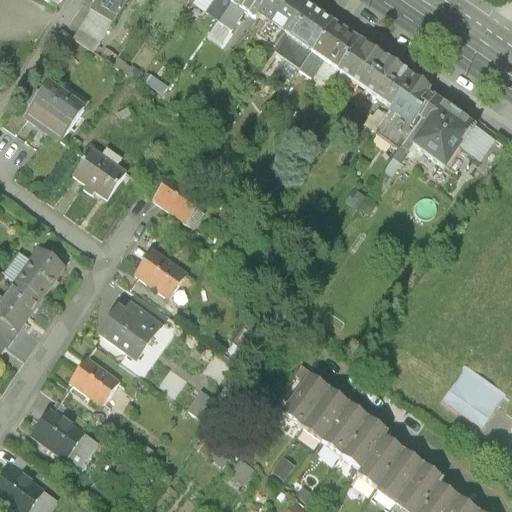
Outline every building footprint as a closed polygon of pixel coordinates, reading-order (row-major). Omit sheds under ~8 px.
[(63,0),(39,0),(56,11),(63,0)] [(111,27),(130,0),(99,0),(90,13),(111,27)] [(216,0),(205,17),(216,25),(230,5),(222,0),(216,0)] [(254,22),(257,17),(269,0),(233,0),(230,5),(245,15),(254,22)] [(269,0),(257,17),(287,38),(306,10),(291,0),(269,0)] [(216,25),(218,26),(231,35),(245,15),(230,5),(216,25)] [(291,40),(313,56),(332,29),(306,10),(287,38),(291,40)] [(225,44),(231,35),(218,26),(212,35),(225,44)] [(325,64),(338,73),(357,46),(332,29),(313,56),(325,64)] [(313,56),(291,40),(278,59),(300,75),(313,56)] [(338,73),(364,92),(383,64),(357,46),(338,73)] [(313,56),(300,75),(312,83),(315,79),(325,64),(313,56)] [(327,88),(338,73),(325,64),(315,79),(327,88)] [(411,84),(383,64),(364,92),(381,103),(392,111),(411,84)] [(414,126),(418,120),(433,99),(411,84),(392,111),(414,126)] [(48,88),(24,122),(63,148),(86,114),(48,88)] [(381,103),(364,92),(354,106),(370,118),(381,103)] [(475,129),(433,99),(418,120),(429,127),(413,150),(445,172),(459,152),(475,129)] [(396,151),(414,126),(392,111),(374,136),(396,151)] [(496,143),(475,129),(459,152),(479,166),(496,143)] [(93,152),(73,180),(108,204),(128,176),(93,152)] [(170,179),(153,205),(188,229),(205,203),(170,179)] [(511,226),(507,223),(420,346),(464,376),(442,406),(449,412),(474,429),(482,435),(487,428),(503,403),(511,409),(511,226)] [(17,286),(42,304),(66,271),(39,252),(15,285),(17,286)] [(188,278),(152,255),(135,281),(171,304),(188,278)] [(0,309),(0,321),(19,335),(42,304),(17,286),(5,303),(0,309)] [(119,309),(101,335),(135,358),(153,333),(119,309)] [(0,347),(7,352),(19,335),(0,321),(0,347)] [(87,361),(70,386),(104,410),(121,385),(87,361)] [(282,419),(301,433),(328,396),(309,382),(282,419)] [(347,410),(328,396),(301,433),(321,447),(347,410)] [(367,424),(347,410),(321,447),(341,460),(367,424)] [(98,447),(50,414),(32,440),(80,473),(98,447)] [(387,438),(367,424),(341,460),(360,475),(383,443),(387,438)] [(357,480),(376,494),(403,457),(383,443),(360,475),(357,480)] [(376,494),(396,508),(422,471),(403,457),(376,494)] [(19,458),(9,472),(29,486),(39,472),(19,458)] [(442,484),(422,471),(396,508),(401,511),(421,511),(438,489),(442,484)] [(29,486),(9,472),(0,484),(0,502),(14,511),(49,511),(55,504),(29,486)] [(451,511),(458,503),(438,489),(421,511),(451,511)] [(470,511),(458,503),(451,511),(470,511)]
